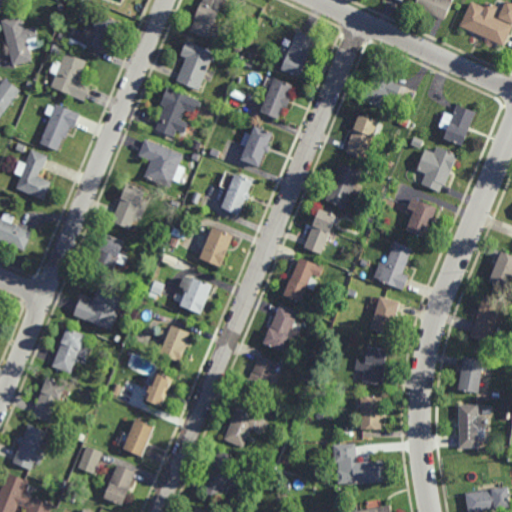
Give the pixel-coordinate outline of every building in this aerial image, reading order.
[(225,0),(210,38),(192,31),(204,0),(225,0)] [(447,22),(417,8),(420,0),(448,0),(455,3),(447,22)] [(511,24),(501,19),(508,1),(511,2),(511,24)] [(500,8),(496,18),(511,25),(511,33),(506,47),(462,27),(473,2),(485,8),(488,2),(500,8)] [(108,54),(89,46),(89,44),(83,41),(88,28),(95,31),(101,15),(121,23),(108,54)] [(25,30),(36,27),(39,38),(29,41),(34,61),(14,66),(2,21),(21,16),(25,30)] [(301,79),(282,71),(298,32),(317,40),(307,63),(308,64),(301,79)] [(201,91),(178,82),(188,59),(182,57),(189,41),(195,44),(195,45),(216,53),(201,91)] [(80,82),(93,87),(87,102),(53,88),(58,76),(51,73),(56,61),(63,64),(67,53),(88,62),(80,82)] [(252,70),(243,67),(245,62),(254,66),(252,70)] [(398,101),(390,97),(385,110),(366,102),(380,69),(398,77),(395,84),(403,87),(398,101)] [(0,120),(0,87),(6,79),(22,91),(0,120)] [(289,110),(285,109),(280,121),(262,113),(276,80),(295,88),(290,98),(293,99),(289,110)] [(198,116),(187,111),(176,139),(157,132),(167,107),(163,106),(169,89),(203,103),(198,116)] [(244,103),(230,96),(232,91),(246,97),(244,103)] [(82,115),(77,130),(72,128),(68,139),(65,138),(60,151),(42,144),(53,117),(46,114),(50,105),(56,108),(57,105),(82,115)] [(470,132),(471,132),(465,148),(447,140),(449,135),(442,132),(443,129),(441,128),(447,114),(455,117),(460,106),(478,114),(470,132)] [(375,138),(366,161),(348,154),(351,146),(349,145),(355,130),(356,131),(362,117),(381,125),(375,138)] [(270,147),(272,149),(270,155),(267,154),(260,170),(242,162),(248,149),(241,146),(246,134),(253,136),(256,128),(275,135),(270,147)] [(423,150),(413,146),(416,139),(426,143),(423,150)] [(181,185),(175,182),(172,190),(145,179),(152,163),(140,157),(147,141),(186,157),(181,168),(187,170),(181,185)] [(200,152),(193,149),(197,141),(204,144),(200,152)] [(25,153),(17,150),(19,143),(28,147),(25,153)] [(460,157),(448,186),(446,185),(442,194),(424,187),(428,176),(419,172),(427,151),(437,155),(439,148),(460,157)] [(43,172),(42,172),(40,178),(53,183),(45,202),(17,190),(23,177),(15,174),(21,161),(27,164),(33,150),(50,158),(43,172)] [(218,159),(210,156),(213,150),(221,153),(218,159)] [(347,211),(327,203),(332,192),(330,191),(335,181),(336,181),(343,165),(363,174),(347,211)] [(250,203),(247,202),(243,214),(240,212),(239,215),(223,209),(236,177),(255,184),(250,196),(252,197),(250,203)] [(142,218),(140,217),(139,220),(136,218),(131,228),(114,220),(123,202),(122,201),(129,186),(148,195),(145,202),(149,204),(142,218)] [(180,209),(172,206),(174,200),(182,202),(180,209)] [(428,236),(409,228),(415,213),(411,211),(415,200),(438,210),(428,236)] [(331,230),(332,230),(323,252),(306,246),(315,223),(315,224),(322,206),(338,212),(331,230)] [(362,218),(356,216),(359,209),(365,211),(362,218)] [(12,222),(33,231),(25,250),(0,239),(0,216),(3,218),(6,211),(15,215),(12,222)] [(222,265),(202,257),(215,225),(235,233),(222,265)] [(113,274),(94,266),(108,232),(127,240),(113,274)] [(405,272),(411,274),(406,289),(389,282),(389,283),(384,281),(385,280),(382,279),(382,278),(376,276),(382,261),(388,263),(397,240),(415,247),(405,272)] [(511,288),(492,280),(505,249),(511,251),(511,288)] [(160,259),(153,257),(156,250),(162,253),(160,259)] [(168,259),(163,257),(166,251),(171,253),(168,259)] [(321,276),(314,273),(310,284),(303,300),(285,293),(292,277),(293,277),(301,256),(318,262),(317,263),(325,266),(321,276)] [(204,313),(182,304),(194,275),(216,284),(204,313)] [(162,294),(152,290),(156,280),(166,284),(162,294)] [(112,329),(88,319),(75,314),(82,297),(93,302),(100,287),(125,298),(112,329)] [(357,296),(349,293),(351,288),(359,290),(357,296)] [(156,300),(149,298),(151,291),(159,294),(156,300)] [(492,342),(472,335),(482,310),(481,310),(487,293),(507,300),(492,342)] [(393,333),(374,327),(383,294),(402,299),(393,333)] [(293,327),(302,331),(298,341),(289,338),(284,350),(265,342),(271,327),(270,327),(271,324),(272,325),(281,303),(300,311),(293,327)] [(193,331),(188,343),(190,344),(183,361),(162,353),(167,340),(160,337),(165,325),(172,328),(174,324),(193,331)] [(86,359),(79,356),(72,373),(53,366),(69,326),(88,334),(84,343),(91,345),(86,359)] [(388,365),(387,364),(384,384),(365,381),(366,370),(357,369),(359,358),(368,360),(371,345),(390,348),(388,365)] [(317,362),(310,359),(312,352),(320,355),(317,362)] [(272,380),(271,379),(265,394),(247,387),(253,372),(254,372),(260,354),(279,361),(272,380)] [(481,392),(461,388),(467,356),(487,360),(481,392)] [(169,375),(169,374),(172,375),(171,376),(176,378),(164,406),(146,399),(157,370),(169,375)] [(52,422),(33,414),(42,391),(48,376),(68,384),(52,422)] [(118,396),(111,393),(116,382),(122,386),(118,396)] [(319,398),(316,393),(321,390),(324,395),(319,398)] [(376,395),(376,394),(379,394),(379,395),(385,395),(384,428),(363,428),(364,395),(368,395),(369,394),(371,394),(371,395),(376,395)] [(261,432),(252,429),(245,447),(226,439),(242,399),(261,407),(258,415),(267,419),(261,432)] [(481,415),(489,415),(489,427),(480,427),(480,447),(462,447),(461,404),(481,403),(481,415)] [(148,422),(149,422),(151,423),(157,426),(144,457),(125,449),(138,418),(148,422)] [(39,454),(44,456),(41,465),(35,462),(32,469),(13,462),(21,444),(18,442),(21,435),(24,436),(29,423),(48,431),(39,454)] [(360,462),(386,460),(388,481),(350,484),(350,483),(340,484),(339,470),(341,470),(340,462),(337,462),(335,444),(358,443),(360,462)] [(95,473),(80,467),(88,446),(104,453),(95,473)] [(235,485),(228,482),(221,499),(205,492),(215,465),(222,450),(239,457),(233,470),(240,473),(235,485)] [(130,489),(131,490),(124,506),(105,497),(112,483),(111,482),(119,464),(137,472),(130,489)] [(33,499),(34,496),(55,504),(51,511),(26,511),(28,509),(20,505),(17,511),(0,511),(0,491),(8,473),(29,481),(23,495),(33,499)] [(65,489),(60,487),(63,479),(68,481),(65,489)] [(511,506),(497,509),(497,508),(476,511),(470,511),(467,493),(511,486),(511,492),(511,506)] [(73,503),(66,499),(68,495),(75,499),(73,503)]
